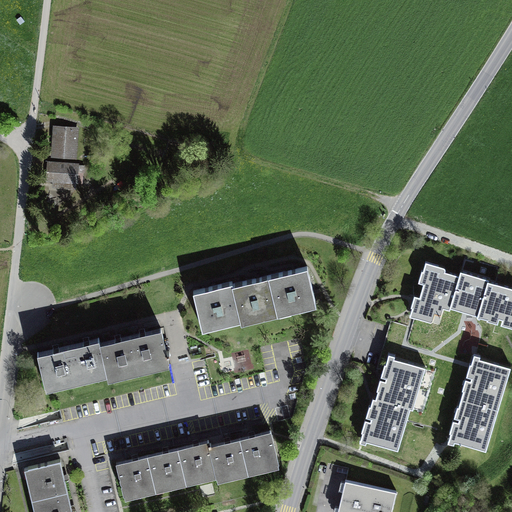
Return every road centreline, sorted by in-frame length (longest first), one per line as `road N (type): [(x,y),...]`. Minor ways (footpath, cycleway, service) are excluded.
road 1 (tertiary): [(511,34),(375,257),(290,511)]
road 2 (residential): [(30,137),(0,428)]
road 3 (unclassified): [(47,0),(30,137)]
